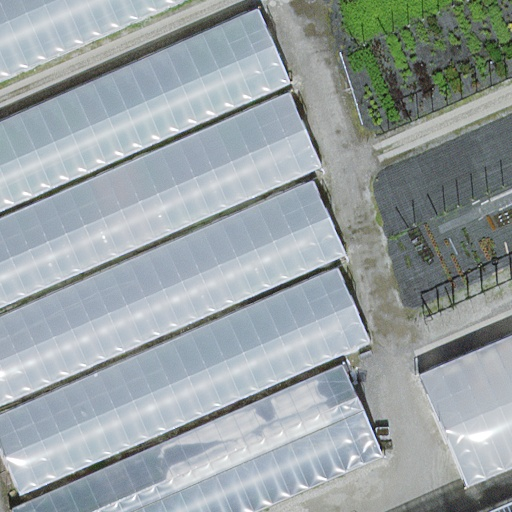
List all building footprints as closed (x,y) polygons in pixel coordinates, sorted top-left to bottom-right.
[(0,0),(0,78),(175,0),(0,0)] [(255,9),(0,119),(0,205),(286,81),(255,9)] [(284,98),(0,221),(0,307),(316,170),(284,98)] [(310,189),(0,322),(0,407),(341,261),(310,189)] [(342,272),(0,422),(0,445),(22,496),(373,342),(342,272)] [(511,339),(423,378),(469,486),(511,467),(511,339)] [(339,367),(13,510),(13,511),(244,511),(377,454),(339,367)]
